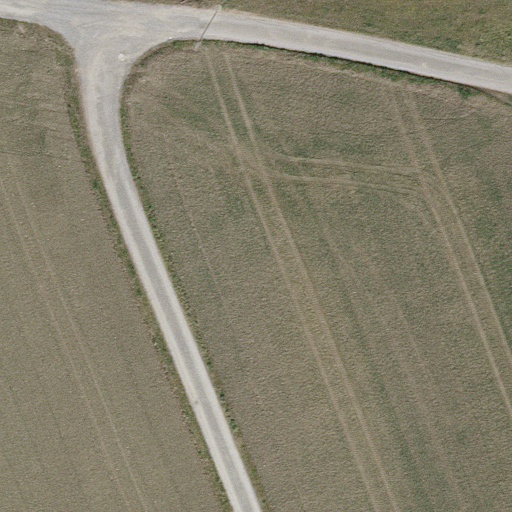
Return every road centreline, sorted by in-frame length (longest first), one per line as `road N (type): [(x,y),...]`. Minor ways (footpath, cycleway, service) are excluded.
road 1 (track): [(110,16),(114,150),(252,511)]
road 2 (track): [(110,16),(233,25),(511,75)]
